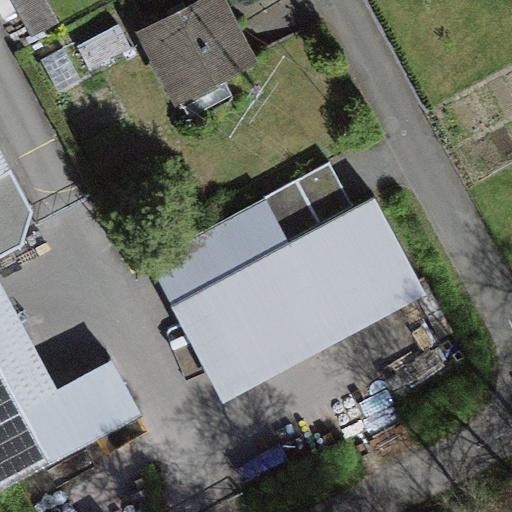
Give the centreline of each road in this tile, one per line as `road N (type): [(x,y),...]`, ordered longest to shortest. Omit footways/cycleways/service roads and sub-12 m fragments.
road 1 (residential): [(511,326),(340,0)]
road 2 (residential): [(346,511),(511,431)]
